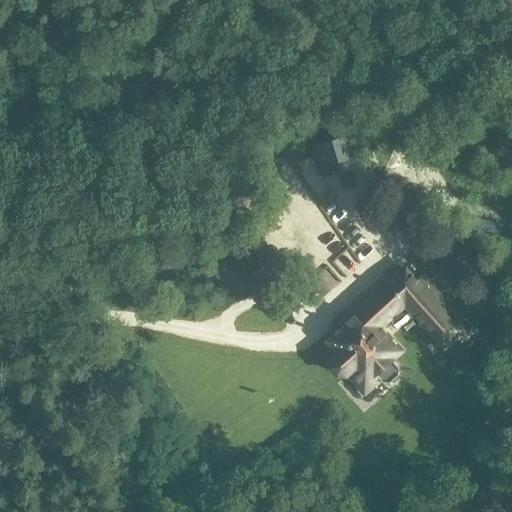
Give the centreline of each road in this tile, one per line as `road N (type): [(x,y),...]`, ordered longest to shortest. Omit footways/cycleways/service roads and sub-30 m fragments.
road 1 (tertiary): [(0,126),(426,0)]
road 2 (track): [(379,243),(309,328),(273,342),(125,320),(0,320)]
